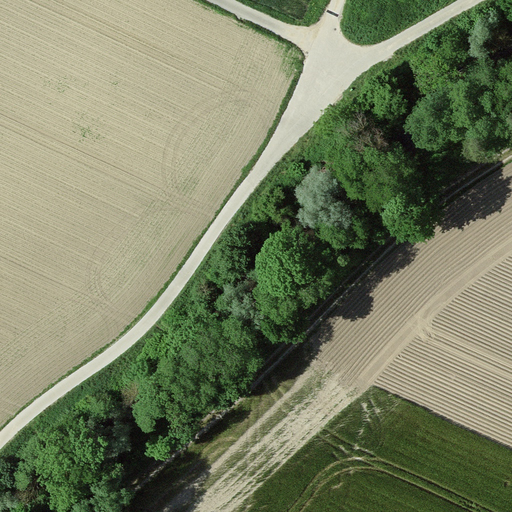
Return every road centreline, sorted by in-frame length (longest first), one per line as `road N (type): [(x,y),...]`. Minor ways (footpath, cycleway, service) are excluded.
road 1 (track): [(340,0),(272,151),(178,284),(134,335),(0,443)]
road 2 (track): [(511,154),(401,240),(113,511)]
road 3 (track): [(218,0),(320,47),(352,52),(389,47),(473,0)]
